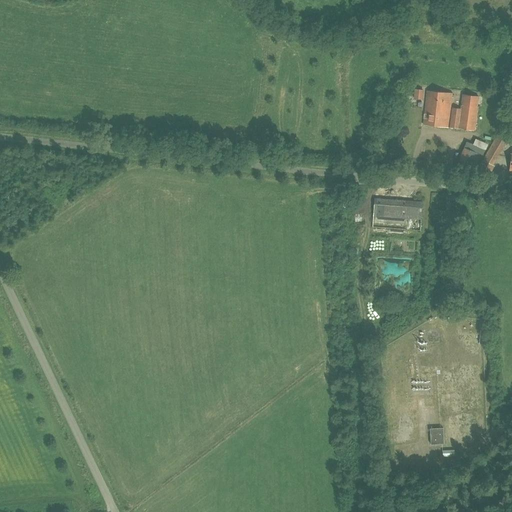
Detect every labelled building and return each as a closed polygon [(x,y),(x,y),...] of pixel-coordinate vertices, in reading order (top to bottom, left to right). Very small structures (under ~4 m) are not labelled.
[(414,89),(414,98),(423,99),(424,89),(414,89)] [(422,125),(448,128),(452,93),(426,90),(422,125)] [(462,94),(460,108),(452,107),(449,127),(475,131),(475,130),(478,107),(477,107),(479,96),(462,94)] [(490,147),(500,152),(507,140),(497,134),(490,147)] [(471,173),(479,154),(464,147),(456,166),(471,173)] [(482,160),(476,174),(488,178),(494,166),(482,160)] [(372,228),(382,228),(421,231),(422,202),(374,198),(372,228)] [(431,444),(444,444),(443,428),(429,429),(431,444)]
